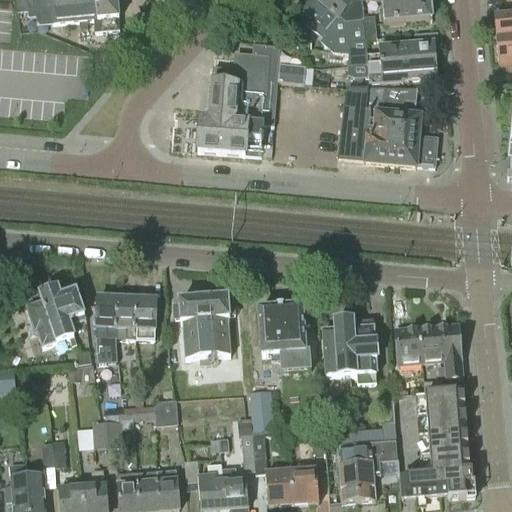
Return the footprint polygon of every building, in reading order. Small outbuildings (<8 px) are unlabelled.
[(27,0),(16,0),(18,17),(26,16),(29,16),(28,6),(27,0)] [(29,16),(26,16),(27,22),(39,21),(39,23),(46,29),(52,29),(93,25),(94,37),(119,36),(118,23),(118,21),(117,8),(116,0),(49,0),(49,3),(28,6),(29,16)] [(357,9),(352,5),(353,5),(347,0),(311,0),(310,2),(325,14),(326,12),(329,15),(328,16),(338,25),(340,22),(338,21),(344,15),(348,19),(357,9)] [(338,25),(328,16),(329,15),(326,12),(325,14),(310,2),(301,12),(321,29),(315,36),(321,41),(318,45),(327,53),(332,57),(348,59),(348,50),(352,46),(366,45),(363,24),(344,26),(340,22),(338,25)] [(430,4),(381,8),(383,30),(431,26),(430,4)] [(511,7),(511,8),(511,11),(511,18),(493,21),(495,44),(511,42),(511,7)] [(363,22),(363,24),(366,45),(377,43),(374,20),(363,22)] [(511,42),(495,44),(497,68),(511,66),(511,42)] [(348,59),(347,71),(358,70),(366,70),(367,70),(434,65),(433,48),(414,50),(379,52),(379,58),(367,59),(366,45),(352,46),(348,50),(348,59)] [(236,75),(212,73),(209,117),(208,125),(264,129),(264,131),(274,132),(279,51),(252,49),(251,60),(238,59),(236,75)] [(366,70),(367,80),(379,80),(380,89),(401,88),(401,86),(436,83),(434,65),(367,70),(366,70)] [(277,87),(303,90),(304,72),(278,69),(277,87)] [(386,93),(345,93),(340,132),(337,166),(365,168),(379,170),(386,93)] [(386,93),(379,170),(415,173),(415,171),(434,173),(437,143),(417,142),(419,122),(414,121),(417,93),(386,93)] [(264,129),(208,125),(199,124),(197,157),(245,161),(261,162),(264,131),(264,129)] [(60,301),(58,294),(38,300),(41,308),(25,313),(34,339),(37,338),(42,353),(74,343),(68,326),(84,321),(76,296),(60,301)] [(117,344),(118,303),(97,303),(95,343),(117,344)] [(118,303),(117,344),(134,345),(136,304),(118,303)] [(218,368),(217,362),(230,361),(227,325),(229,325),(227,303),(178,307),(180,329),(182,329),(185,365),(199,364),(199,370),(218,368)] [(156,305),(136,304),(134,345),(154,345),(156,305)] [(302,312),(257,316),(261,362),(279,360),(281,378),(310,376),(309,357),(305,357),(303,330),(309,330),(308,316),(302,316),(302,312)] [(321,336),(324,382),(337,382),(336,381),(356,379),(357,391),(376,389),(375,378),(376,378),(375,366),(376,365),(375,346),(374,346),(373,333),(354,334),(353,326),(333,327),(333,335),(321,336)] [(457,331),(441,333),(444,366),(444,368),(445,385),(461,384),(457,331)] [(444,366),(441,333),(418,334),(421,368),(444,366)] [(421,368),(418,334),(395,336),(397,370),(421,368)] [(89,355),(76,356),(77,368),(91,367),(89,355)] [(72,387),(81,386),(79,370),(71,371),(72,387)] [(14,377),(0,378),(0,396),(15,395),(14,377)] [(392,401),(401,400),(399,384),(391,385),(392,401)] [(423,399),(441,397),(440,385),(422,386),(423,399)] [(270,396),(262,397),(249,398),(254,441),(264,441),(274,440),(270,396)] [(426,419),(464,416),(463,396),(424,399),(426,419)] [(381,434),(338,438),(338,450),(346,449),(353,449),(395,445),(391,403),(378,404),(381,434)] [(175,405),(174,406),(154,408),(153,410),(154,425),(155,425),(155,432),(177,429),(175,405)] [(148,425),(147,411),(138,412),(139,426),(148,425)] [(138,412),(130,413),(131,426),(139,426),(138,412)] [(123,414),(124,427),(121,427),(121,435),(132,435),(131,426),(130,413),(123,414)] [(124,427),(123,414),(104,415),(104,428),(106,428),(121,427),(124,427)] [(464,416),(426,419),(428,439),(466,436),(464,416)] [(121,427),(106,428),(107,454),(122,453),(121,435),(121,427)] [(106,428),(104,428),(92,429),(93,455),(107,454),(106,428)] [(62,432),(50,433),(52,448),(53,457),(54,473),(54,474),(65,472),(64,456),(62,432)] [(305,435),(287,437),(288,446),(306,444),(305,435)] [(313,459),(315,459),(325,458),(323,435),(311,436),(313,459)] [(467,456),(466,436),(428,439),(429,459),(467,456)] [(254,476),(252,441),(241,442),(244,477),(254,476)] [(264,441),(254,441),(252,441),(254,476),(255,480),(265,479),(265,478),(267,478),(264,441)] [(227,444),(218,445),(219,457),(228,456),(227,444)] [(219,457),(218,445),(210,445),(210,458),(219,457)] [(369,455),(354,456),(358,507),(375,505),(372,473),(397,471),(395,446),(369,448),(369,455)] [(52,448),(41,450),(43,474),(54,473),(53,457),(52,448)] [(346,456),(337,457),(341,508),(358,507),(354,456),(353,456),(353,449),(346,449),(346,456)] [(469,476),(467,456),(429,459),(431,479),(439,478),(446,477),(469,476)] [(223,511),(222,474),(221,469),(207,471),(207,481),(198,482),(197,466),(184,467),(185,488),(197,487),(198,511),(223,511)] [(10,490),(4,490),(5,505),(11,504),(11,511),(28,511),(26,480),(27,480),(26,469),(9,471),(9,481),(10,490)] [(248,511),(246,484),(236,485),(235,473),(222,474),(223,511),(248,511)] [(290,476),(293,510),(318,508),(315,474),(290,476)] [(158,476),(160,511),(178,511),(175,475),(158,476)] [(471,475),(469,476),(446,477),(439,478),(441,498),(447,498),(447,504),(473,502),(471,475)] [(81,485),(81,493),(82,511),(105,511),(104,491),(103,491),(102,476),(90,477),(90,484),(81,485)] [(160,511),(158,476),(138,478),(137,478),(139,511),(160,511)] [(290,476),(267,478),(265,478),(265,479),(267,511),(293,510),(290,476)] [(139,511),(137,478),(116,480),(119,511),(139,511)] [(431,479),(401,482),(399,482),(401,504),(441,501),(441,498),(439,478),(431,479)] [(27,480),(26,480),(28,511),(45,511),(44,493),(43,479),(42,479),(27,480)] [(82,511),(81,493),(60,495),(61,511),(82,511)]
